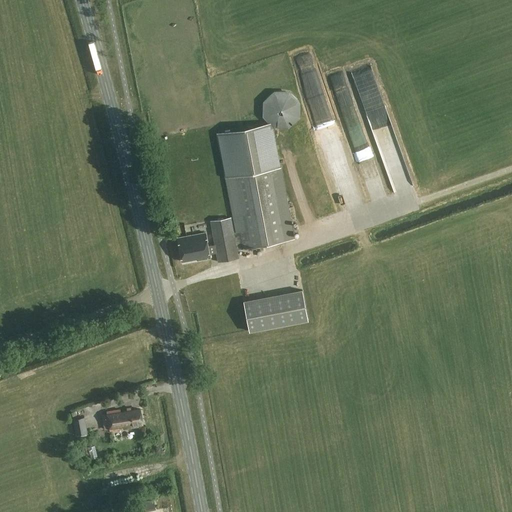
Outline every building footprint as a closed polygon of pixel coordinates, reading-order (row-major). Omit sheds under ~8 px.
[(379,79),(359,84),(363,100),(383,96),(379,79)] [(298,110),(299,109),(298,107),(298,106),(298,104),(297,103),(297,101),(296,100),(295,99),(294,97),(293,96),(292,95),(291,94),(290,93),(288,93),(287,92),(285,92),(284,91),(282,91),(281,91),(279,91),(278,91),(276,92),(275,92),(273,93),(272,93),(270,94),(269,95),(268,96),(267,97),(266,99),(265,100),(265,101),(264,103),(263,104),(263,106),(263,107),(263,109),(263,110),(263,112),(263,114),(264,115),(265,116),(265,118),(266,119),(267,120),(268,122),(269,123),(270,124),(272,124),(273,125),(275,126),(276,126),(278,126),(279,127),(281,127),(282,127),(284,126),(285,126),(287,126),(288,125),(290,124),(291,124),(292,123),(293,122),(294,120),(295,119),(296,118),(297,116),(297,115),(298,114),(298,112),(298,110)] [(239,231),(234,232),(231,218),(210,221),(215,245),(208,246),(206,233),(178,238),(183,262),(197,259),(197,261),(210,258),(209,255),(217,253),(218,262),(238,258),(237,250),(291,239),(269,124),(220,133),(239,231)] [(346,179),(353,178),(349,155),(342,157),(346,179)] [(309,321),(303,290),(244,301),(250,332),(309,321)] [(143,424),(140,409),(120,412),(120,409),(108,411),(111,431),(138,426),(138,425),(143,424)] [(87,433),(85,417),(73,419),(76,435),(87,433)] [(111,486),(118,483),(114,473),(107,475),(111,486)] [(151,510),(158,511),(160,504),(153,502),(151,510)]
